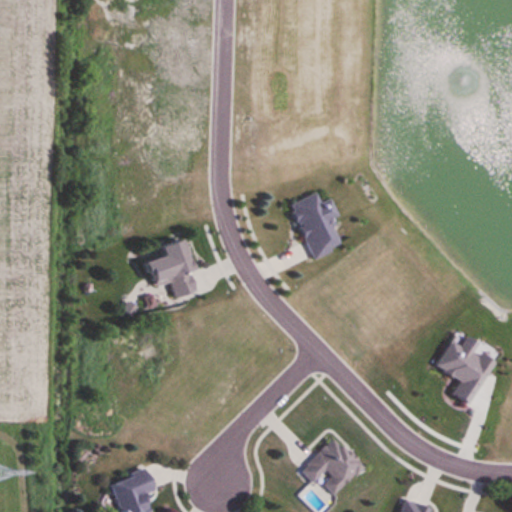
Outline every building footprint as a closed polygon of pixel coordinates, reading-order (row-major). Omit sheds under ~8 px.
[(323,197),(313,200),(310,191),(283,201),(304,258),(324,250),(322,244),(332,240),(323,217),(329,214),(323,197)] [(166,296),(187,291),(173,237),(151,243),(166,296)] [(329,495),(356,466),(325,437),(293,471),(306,483),(317,472),(323,478),(317,485),(329,495)] [(101,482),(112,511),(139,511),(133,494),(143,491),(135,469),(101,482)] [(423,511),(425,509),(397,500),(393,511),(423,511)]
